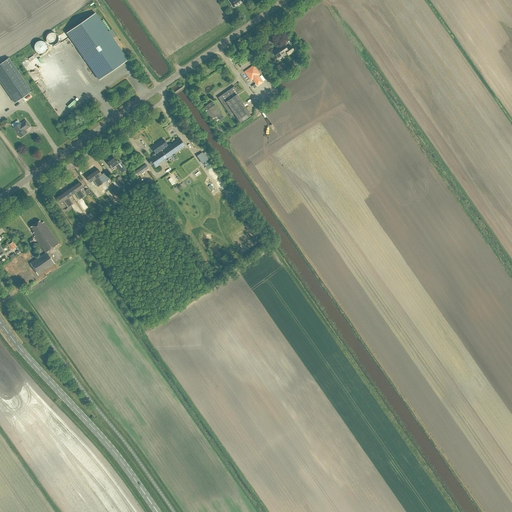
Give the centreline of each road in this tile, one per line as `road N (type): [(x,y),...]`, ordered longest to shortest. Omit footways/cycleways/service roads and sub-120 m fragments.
road 1 (track): [(41,185),(148,329),(272,243),(458,511)]
road 2 (primary): [(158,511),(0,321)]
road 3 (unclassified): [(34,174),(41,185),(161,101),(159,87)]
road 4 (tertiary): [(34,174),(159,87)]
road 5 (tertiary): [(159,87),(284,0)]
